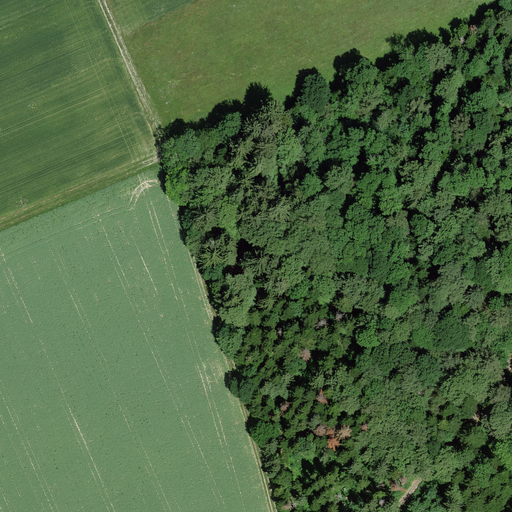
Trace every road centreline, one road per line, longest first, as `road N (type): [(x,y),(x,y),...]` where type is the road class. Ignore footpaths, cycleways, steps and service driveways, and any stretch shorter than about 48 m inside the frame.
road 1 (track): [(394,511),(511,364)]
road 2 (track): [(0,225),(160,158)]
